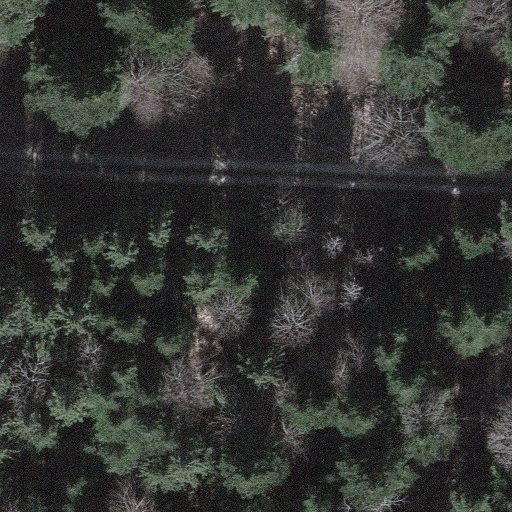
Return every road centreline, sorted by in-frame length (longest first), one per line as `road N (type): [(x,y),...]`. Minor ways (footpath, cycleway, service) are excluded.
road 1 (track): [(0,153),(511,175)]
road 2 (track): [(391,511),(511,398)]
